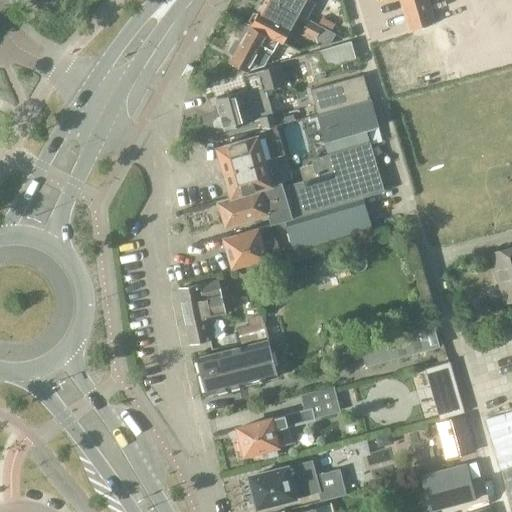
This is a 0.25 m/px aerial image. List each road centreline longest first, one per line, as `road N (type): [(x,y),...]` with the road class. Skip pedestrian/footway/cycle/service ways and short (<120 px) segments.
road 1 (residential): [(113,113),(158,156),(169,182),(153,250),(192,442)]
road 2 (secondary): [(167,511),(68,350)]
road 3 (secondary): [(28,372),(134,511)]
road 4 (tertiary): [(89,95),(3,235)]
road 5 (tertiary): [(50,242),(113,113)]
road 6 (tertiary): [(113,113),(179,0)]
road 7 (secondary): [(68,350),(83,325),(86,296),(71,260),(50,242)]
road 8 (tertiary): [(166,0),(141,21),(89,95)]
